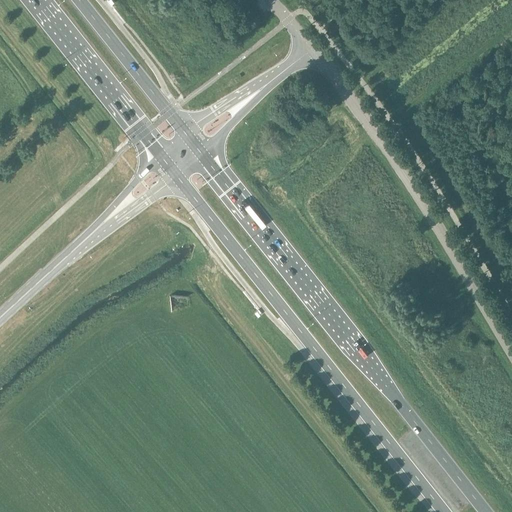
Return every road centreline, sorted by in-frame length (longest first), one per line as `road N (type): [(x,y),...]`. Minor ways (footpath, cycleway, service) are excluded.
road 1 (trunk): [(485,511),(200,153)]
road 2 (trunk): [(174,174),(442,511)]
road 3 (secondary): [(511,354),(410,184),(312,51)]
road 4 (trunk): [(36,0),(162,158)]
road 5 (trunk): [(187,138),(78,0)]
road 6 (secondary): [(0,317),(111,215)]
